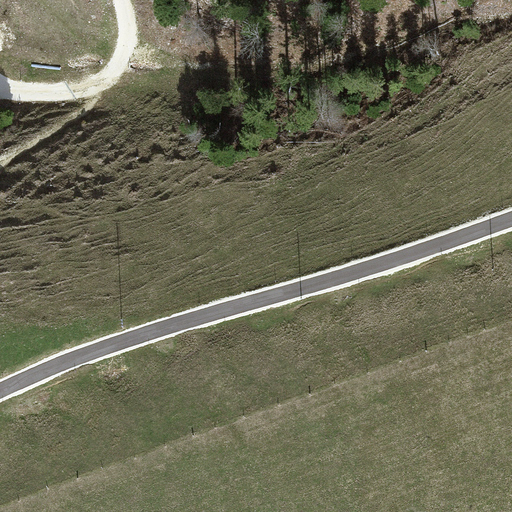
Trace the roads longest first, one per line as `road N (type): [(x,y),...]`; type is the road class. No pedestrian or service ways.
road 1 (track): [(511,217),(124,341),(0,391)]
road 2 (track): [(119,0),(124,50),(107,81),(85,90),(0,90)]
